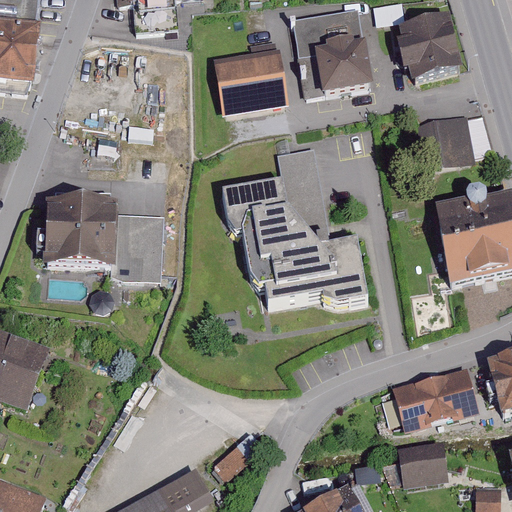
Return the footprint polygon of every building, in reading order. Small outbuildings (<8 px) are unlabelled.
[(0,0),(0,94),(28,99),(39,0),(0,0)] [(363,13),(292,25),(306,104),(376,92),(363,13)] [(456,22),(401,32),(410,85),(466,75),(456,22)] [(278,55),(214,63),(221,118),(286,110),(278,55)] [(469,119),(434,126),(443,173),(479,166),(469,119)] [(296,191),(226,203),(230,232),(244,250),(252,287),(268,301),(269,318),(319,311),(353,322),(381,314),(371,252),(343,254),(341,243),(324,246),(302,219),(296,191)] [(120,207),(51,204),(49,268),(118,270),(120,207)] [(511,211),(511,207),(440,221),(455,294),(511,283),(511,211)] [(52,358),(1,337),(0,339),(0,408),(27,419),(52,358)] [(511,359),(489,366),(503,421),(511,418),(511,359)] [(469,374),(394,394),(406,438),(481,419),(469,374)] [(277,462),(259,443),(217,481),(234,499),(277,462)] [(449,455),(404,462),(409,498),(455,491),(449,455)] [(220,511),(204,477),(128,511),(220,511)] [(43,511),(47,505),(0,485),(0,511),(43,511)] [(368,511),(361,496),(327,511),(368,511)] [(504,511),(505,498),(479,498),(478,511),(504,511)]
